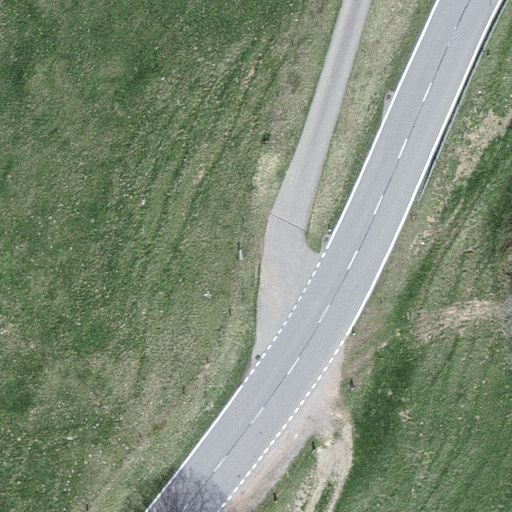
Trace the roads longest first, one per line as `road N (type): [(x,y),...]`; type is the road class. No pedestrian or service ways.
road 1 (tertiary): [(467,0),(334,301),(174,511)]
road 2 (track): [(321,511),(335,476),(337,434),(304,347),(283,246),(355,0)]
